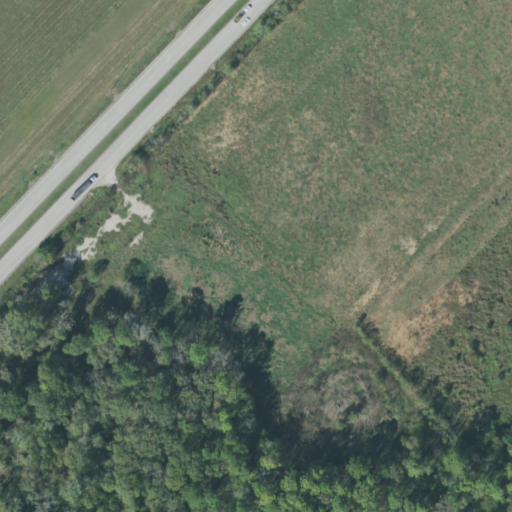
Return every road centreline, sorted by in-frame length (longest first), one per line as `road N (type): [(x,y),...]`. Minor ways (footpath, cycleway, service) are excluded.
road 1 (secondary): [(0,271),(266,0)]
road 2 (secondary): [(226,0),(0,234)]
